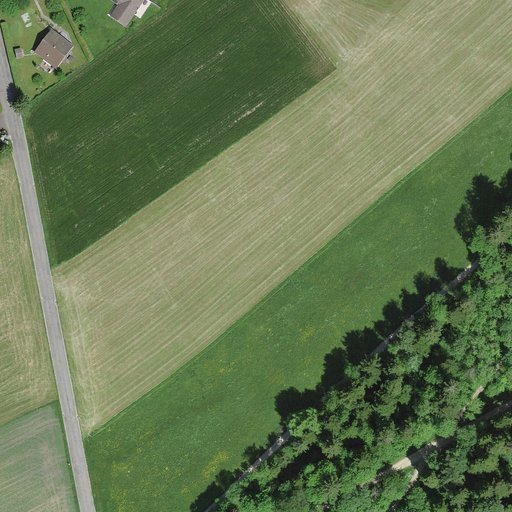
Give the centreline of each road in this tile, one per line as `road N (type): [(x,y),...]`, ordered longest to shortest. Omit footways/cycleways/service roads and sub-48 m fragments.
road 1 (tertiary): [(87,511),(0,69)]
road 2 (track): [(203,511),(511,232)]
road 3 (track): [(311,511),(511,403)]
road 4 (track): [(386,511),(511,350)]
